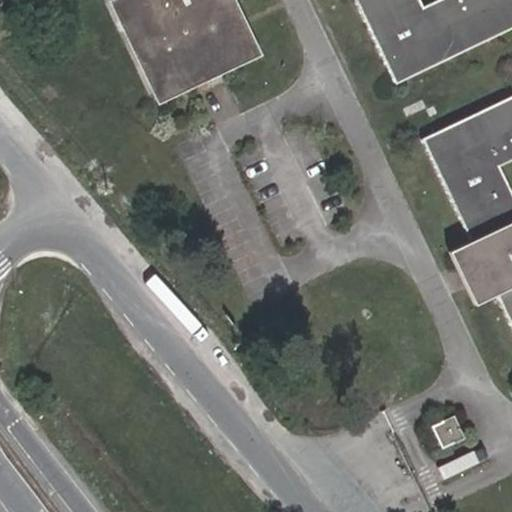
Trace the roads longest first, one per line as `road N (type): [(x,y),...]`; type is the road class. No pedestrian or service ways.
road 1 (unclassified): [(314,511),(54,207)]
road 2 (unknown): [(276,467),(480,375)]
road 3 (secondary): [(85,511),(0,402)]
